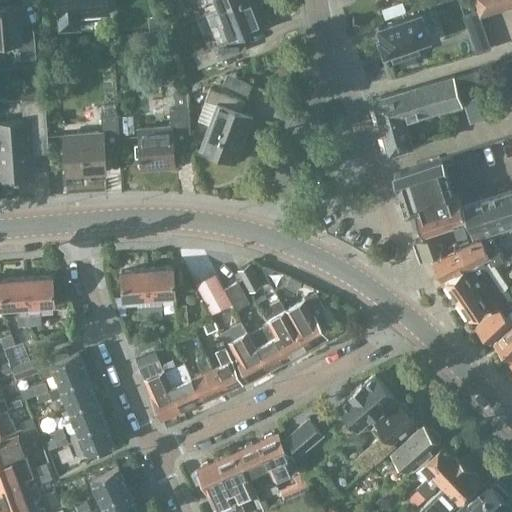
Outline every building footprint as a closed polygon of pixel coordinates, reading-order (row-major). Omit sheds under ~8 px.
[(80,27),(79,14),(110,12),(109,0),(57,0),(59,16),(60,16),(61,29),(80,27)] [(210,0),(214,10),(237,0),(210,0)] [(226,38),(213,44),(218,58),(246,47),(240,33),(263,24),(253,0),(237,0),(214,10),(226,38)] [(472,0),(476,13),(488,9),(484,0),(472,0)] [(484,0),(488,9),(499,6),(497,0),(484,0)] [(20,58),(36,57),(34,29),(19,30),(17,5),(0,5),(0,43),(19,42),(20,58)] [(429,37),(420,11),(377,25),(380,34),(379,35),(379,34),(377,35),(378,37),(383,51),(382,51),(383,53),(385,52),(389,51),(392,60),(418,51),(415,42),(429,37)] [(468,29),(476,51),(489,47),(481,24),(468,29)] [(511,34),(488,40),(491,55),(511,49),(511,34)] [(198,67),(218,58),(213,44),(192,53),(198,67)] [(511,57),(499,61),(499,62),(509,95),(511,93),(511,57)] [(478,69),(373,100),(372,100),(388,155),(413,148),(405,121),(463,104),(461,100),(485,93),(478,69)] [(47,134),(44,97),(43,83),(4,85),(5,98),(20,97),(20,98),(22,119),(0,120),(0,178),(33,176),(30,135),(47,134)] [(241,111),(245,99),(210,86),(205,100),(216,104),(200,148),(235,161),(252,115),(241,111)] [(138,129),(139,143),(134,143),(135,157),(140,156),(140,168),(174,166),(173,142),(191,141),(187,92),(174,93),(175,109),(169,109),(170,127),(138,129)] [(105,153),(121,152),(118,113),(101,114),(102,131),(63,134),(66,173),(106,170),(105,153)] [(393,173),(400,194),(448,178),(444,165),(453,161),(451,155),(393,173)] [(448,178),(400,194),(406,212),(414,210),(454,196),(448,178)] [(511,208),(506,190),(485,197),(495,229),(511,223),(511,208)] [(459,194),(454,196),(414,210),(417,219),(416,221),(418,223),(421,233),(423,233),(422,231),(465,218),(465,219),(469,218),(465,208),(463,209),(459,194)] [(474,236),(495,229),(485,197),(464,203),(465,208),(469,218),(474,236)] [(460,224),(442,232),(449,250),(432,257),(439,275),(487,255),(490,262),(511,252),(511,225),(469,244),(460,224)] [(449,250),(442,232),(440,230),(414,240),(421,261),(432,257),(449,250)] [(443,284),(456,301),(498,272),(491,261),(484,266),(480,261),(469,269),(468,267),(443,284)] [(250,262),(238,268),(249,290),(261,284),(250,262)] [(161,314),(160,296),(173,295),(171,267),(146,269),(149,315),(161,314)] [(138,316),(149,315),(146,269),(120,271),(122,299),(136,298),(138,316)] [(507,286),(498,272),(456,301),(468,319),(492,302),(496,308),(510,298),(504,288),(507,286)] [(214,275),(196,285),(211,311),(228,301),(214,275)] [(51,276),(25,277),(27,305),(40,304),(53,303),(51,276)] [(25,277),(0,279),(0,286),(1,307),(15,306),(27,305),(25,277)] [(235,310),(248,302),(237,281),(223,289),(235,310)] [(284,309),(306,348),(326,337),(305,298),(284,309)] [(511,307),(511,299),(510,298),(474,327),(488,342),(510,321),(504,315),(511,307)] [(277,318),(268,323),(287,359),(306,348),(284,309),(279,299),(270,304),(277,318)] [(41,324),(40,304),(27,305),(28,325),(41,324)] [(28,325),(27,305),(15,306),(17,326),(28,325)] [(244,325),(246,330),(268,369),(287,359),(268,323),(255,330),(250,322),(244,325)] [(511,324),(492,343),(500,352),(499,353),(503,357),(505,356),(507,358),(511,353),(511,324)] [(46,347),(66,340),(62,329),(42,337),(46,347)] [(155,330),(135,339),(139,348),(159,339),(155,330)] [(248,380),(268,369),(246,330),(227,341),(248,380)] [(10,331),(0,334),(0,338),(3,347),(14,343),(10,331)] [(221,364),(210,368),(221,392),(241,383),(224,347),(215,351),(221,364)] [(53,371),(58,384),(87,374),(78,351),(38,365),(42,375),(53,371)] [(34,356),(10,365),(15,379),(39,370),(34,356)] [(221,392),(210,368),(205,356),(196,360),(202,372),(191,377),(202,401),(221,392)] [(174,413),(182,410),(171,387),(165,374),(162,367),(143,376),(162,419),(165,417),(168,418),(174,416),(174,413)] [(182,410),(202,401),(191,377),(180,382),(175,369),(165,374),(171,387),(182,410)] [(350,394),(338,404),(357,427),(394,396),(374,373),(361,384),(361,383),(349,393),(350,394)] [(87,374),(58,384),(67,407),(95,396),(87,374)] [(44,380),(33,384),(36,392),(47,388),(44,380)] [(36,392),(39,400),(50,396),(47,388),(36,392)] [(104,419),(95,396),(67,407),(75,429),(104,419)] [(385,454),(383,452),(393,444),(390,441),(411,424),(405,417),(409,411),(402,403),(399,405),(396,402),(372,422),(374,424),(369,428),(377,437),(353,456),(366,470),(385,454)] [(9,415),(6,407),(0,409),(0,432),(15,427),(11,415),(9,415)] [(308,418),(286,437),(299,452),(321,433),(308,418)] [(104,419),(75,429),(68,432),(77,455),(112,442),(104,419)] [(404,470),(406,472),(440,442),(439,441),(441,436),(433,427),(427,428),(423,423),(389,452),(397,462),(397,465),(402,470),(404,470)] [(64,434),(61,426),(50,430),(53,438),(64,434)] [(264,437),(256,441),(267,465),(272,478),(273,479),(282,474),(293,469),(276,432),(273,433),(271,432),(265,435),(264,437)] [(0,439),(0,463),(11,459),(7,450),(20,445),(16,433),(0,439)] [(67,442),(64,434),(53,438),(56,446),(67,442)] [(267,465),(256,441),(253,442),(251,441),(245,444),(244,446),(235,450),(247,475),(257,470),(263,482),(272,478),(267,465)] [(461,461),(442,442),(420,463),(430,473),(416,486),(425,496),(461,461)] [(220,457),(216,459),(233,497),(253,489),(247,475),(235,450),(229,453),(227,452),(221,455),(220,457)] [(25,454),(11,459),(0,463),(0,485),(25,477),(33,474),(25,454)] [(233,497),(216,459),(209,462),(207,462),(201,464),(200,466),(196,468),(213,505),(213,507),(233,497)] [(425,496),(434,506),(448,493),(457,502),(479,480),(461,461),(425,496)] [(89,478),(99,501),(127,488),(117,465),(89,478)] [(25,477),(0,485),(0,507),(1,509),(33,496),(40,494),(36,482),(29,485),(25,477)] [(488,479),(453,511),(500,511),(510,503),(506,499),(506,494),(497,484),(492,484),(488,479)] [(127,488),(99,501),(104,511),(133,511),(137,510),(127,488)] [(37,507),(33,496),(1,509),(1,511),(45,511),(43,504),(37,507)] [(88,506),(85,498),(74,503),(77,511),(88,506)]
